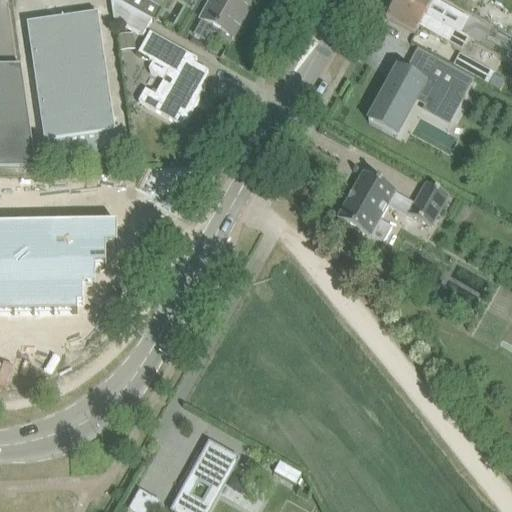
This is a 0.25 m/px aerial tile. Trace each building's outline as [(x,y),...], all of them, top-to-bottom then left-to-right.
[(151,22),(112,0),(110,0),(112,21),(142,37),(151,22)] [(112,0),(151,22),(155,24),(168,0),(112,0)] [(213,0),(214,0),(202,22),(233,40),(255,0),(213,0)] [(426,17),(397,0),(386,20),(416,36),(420,30),(467,55),(473,43),(468,41),(460,36),(426,17)] [(435,0),(397,0),(426,17),(460,36),(469,20),(435,1),(435,0)] [(98,15),(27,25),(44,144),(46,144),(48,164),(89,158),(89,160),(119,156),(98,15)] [(150,34),(138,56),(169,73),(156,97),(146,91),(139,104),(184,129),(200,100),(188,93),(193,85),(200,88),(208,73),(195,65),(197,61),(150,34)] [(120,53),(135,51),(133,35),(118,37),(120,53)] [(493,75),(459,56),(453,66),(511,99),(511,84),(493,74),(493,75)] [(0,169),(34,169),(20,68),(0,67),(0,169)] [(463,102),(472,86),(436,67),(426,84),(399,69),(368,125),(393,138),(417,93),(431,101),(427,109),(441,117),(452,97),(463,102)] [(393,229),(381,223),(390,205),(397,194),(363,175),(337,221),(370,240),(371,239),(383,246),(393,229)] [(409,216),(409,217),(431,230),(449,198),(427,185),(416,204),(409,216)] [(117,226),(0,227),(0,316),(78,316),(78,307),(84,307),(83,288),(95,287),(95,267),(106,267),(106,247),(118,247),(117,226)] [(207,511),(239,457),(210,441),(171,511),(172,511),(207,511)] [(275,474),(295,485),(301,476),(280,465),(275,474)] [(129,511),(131,511),(154,511),(160,502),(140,491),(129,511)]
